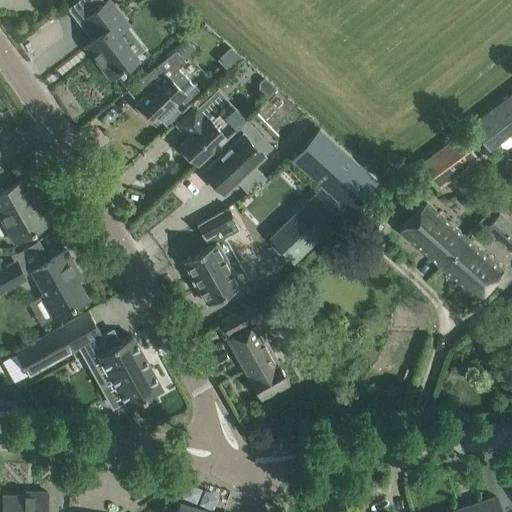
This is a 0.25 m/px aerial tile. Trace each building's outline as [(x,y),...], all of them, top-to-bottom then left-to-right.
[(122,72),(125,69),(124,68),(138,58),(118,33),(128,25),(108,0),(107,0),(85,18),(98,35),(90,41),(97,51),(93,55),(111,78),(121,71),(122,72)] [(187,40),(175,50),(183,59),(195,48),(187,40)] [(151,84),(156,89),(152,93),(150,91),(134,106),(145,118),(150,114),(156,121),(180,99),(183,103),(198,89),(178,68),(185,61),(183,59),(175,50),(135,83),(142,91),(151,84)] [(259,81),(259,90),(267,98),(276,89),(263,77),(259,81)] [(487,144),(511,125),(511,99),(510,97),(473,125),(487,144)] [(241,113),(236,108),(223,121),(215,112),(209,118),(209,117),(207,118),(196,106),(177,124),(188,136),(179,144),(183,149),(180,152),(190,162),(193,159),(197,163),(200,161),(203,158),(220,141),(216,138),(219,135),(222,139),(226,135),(223,131),(241,113)] [(203,158),(200,161),(206,167),(203,170),(207,174),(204,177),(217,191),(220,187),(224,192),(264,154),(260,151),(246,136),(243,132),(241,134),(234,128),(226,135),(222,139),(220,141),(203,158)] [(319,128),(292,158),(324,187),(323,187),(349,210),(351,212),(376,180),(319,128)] [(438,187),(477,158),(460,135),(421,165),(438,187)] [(26,179),(25,177),(0,191),(0,218),(13,242),(50,221),(36,196),(32,198),(23,181),(26,179)] [(323,187),(271,235),(294,261),(309,247),(349,210),(323,187)] [(464,234),(425,200),(399,229),(438,263),(464,234)] [(241,285),(232,270),(241,265),(233,252),(225,256),(217,243),(240,230),(236,222),(237,222),(228,206),(196,224),(205,239),(206,239),(209,245),(183,260),(193,277),(192,278),(197,287),(198,286),(208,304),(241,285)] [(328,241),(341,255),(351,245),(345,238),(353,230),(360,237),(371,227),(357,213),(328,241)] [(511,224),(499,213),(486,227),(510,250),(511,248),(511,224)] [(503,269),(464,234),(438,263),(477,298),(503,269)] [(45,295),(40,297),(52,317),(87,297),(73,272),(77,269),(67,251),(31,271),(45,295)] [(17,259),(3,267),(0,262),(0,292),(27,277),(17,259)] [(221,319),(230,336),(227,338),(260,398),(289,382),(261,333),(285,320),(269,292),(221,319)] [(28,375),(101,334),(88,311),(15,352),(28,375)] [(98,354),(114,382),(102,388),(112,406),(124,400),(128,406),(161,388),(132,335),(98,354)] [(34,495),(3,494),(2,511),(46,511),(47,492),(34,491),(34,495)] [(466,507),(451,511),(501,511),(496,497),(473,505),(474,508),(467,511),(466,507)] [(210,511),(179,503),(176,511),(210,511)]
